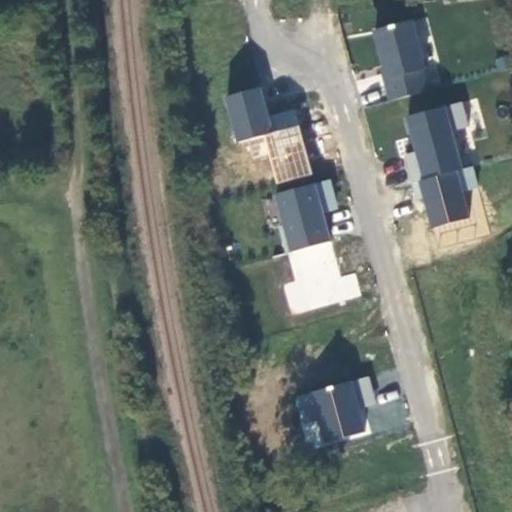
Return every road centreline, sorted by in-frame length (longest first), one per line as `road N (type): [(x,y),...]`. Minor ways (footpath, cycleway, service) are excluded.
road 1 (residential): [(256,0),(267,33),(315,59),(341,96),(436,456),(440,511)]
road 2 (residential): [(61,0),(81,266),(126,511)]
